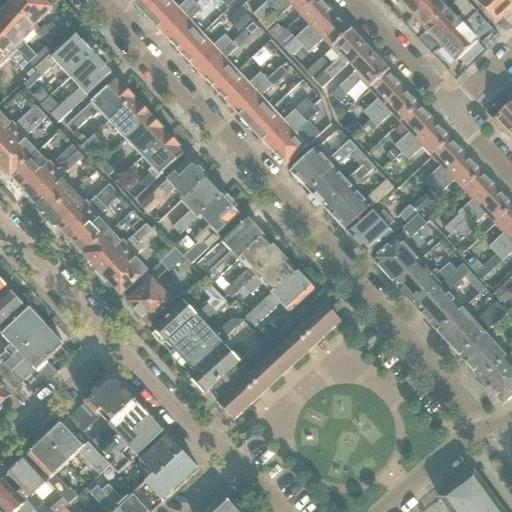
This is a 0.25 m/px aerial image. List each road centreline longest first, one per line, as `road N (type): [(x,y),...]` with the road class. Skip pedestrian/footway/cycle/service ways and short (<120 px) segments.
road 1 (residential): [(489,429),(274,184),(98,0)]
road 2 (residential): [(243,467),(195,432),(106,329)]
road 3 (residential): [(449,116),(348,0)]
road 4 (residential): [(106,329),(0,220)]
road 5 (residential): [(0,436),(106,329)]
road 6 (residential): [(380,511),(460,438),(489,429)]
